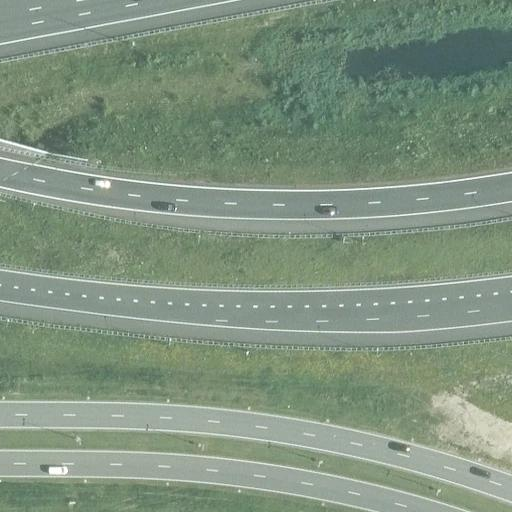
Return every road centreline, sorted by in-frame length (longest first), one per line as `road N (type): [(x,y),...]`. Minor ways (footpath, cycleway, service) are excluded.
road 1 (tertiary): [(511,490),(369,444),(271,423),(157,410),(0,409)]
road 2 (motorway): [(0,177),(152,203),(291,210),(432,203),(511,189)]
road 3 (motorway): [(0,286),(115,301),(271,307),(511,290)]
road 4 (tertiary): [(0,468),(240,477),(398,511)]
